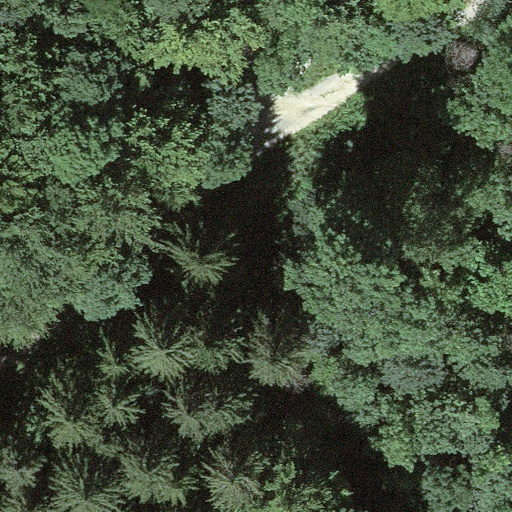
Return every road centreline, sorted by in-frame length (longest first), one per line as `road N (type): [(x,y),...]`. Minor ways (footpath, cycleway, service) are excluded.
road 1 (track): [(243,139),(83,312),(34,357),(0,373)]
road 2 (track): [(243,139),(300,113),(473,0)]
road 3 (track): [(333,0),(243,139)]
